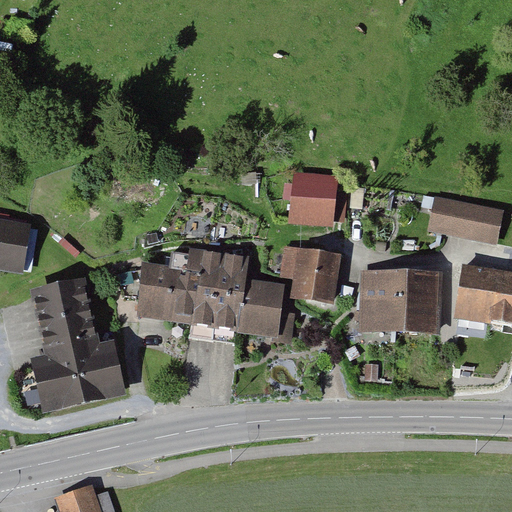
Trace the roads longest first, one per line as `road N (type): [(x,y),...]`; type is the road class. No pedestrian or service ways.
road 1 (secondary): [(511,419),(331,417),(196,430)]
road 2 (residential): [(0,413),(36,426),(151,411),(196,430)]
road 3 (secondary): [(196,430),(0,474)]
